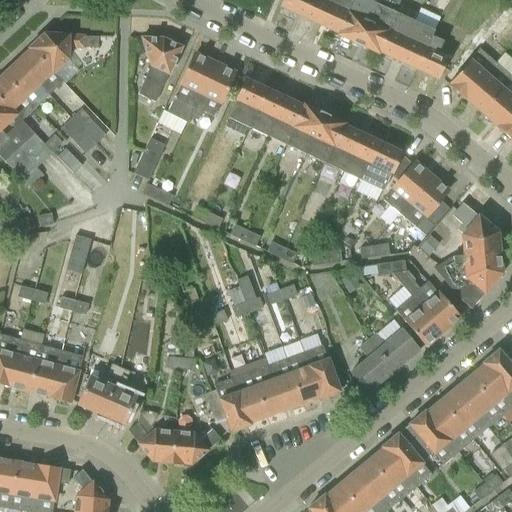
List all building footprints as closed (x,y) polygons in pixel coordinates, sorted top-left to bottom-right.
[(302,17),(309,0),(284,0),(282,8),(302,17)] [(320,25),(331,0),(309,0),(302,17),(320,25)] [(339,34),(354,0),(331,0),(320,25),(339,34)] [(357,44),(376,4),(366,0),(354,0),(339,34),(338,36),(357,44)] [(376,53),(377,51),(394,13),(376,4),(357,44),(376,53)] [(398,61),(415,23),(394,13),(377,51),(398,61)] [(416,69),(431,36),(434,31),(415,23),(398,61),(416,69)] [(30,48),(32,50),(53,73),(66,60),(67,48),(97,49),(98,38),(45,34),(30,48)] [(443,42),(431,36),(416,69),(437,79),(447,57),(438,53),(443,42)] [(170,74),(182,48),(164,39),(142,39),(151,66),(139,93),(156,101),(168,73),(170,74)] [(62,82),(53,73),(32,50),(18,63),(48,95),(62,82)] [(448,86),(465,100),(496,64),(479,50),(448,86)] [(190,116),(214,65),(206,61),(207,59),(196,55),(196,57),(194,56),(168,113),(187,123),(190,116)] [(48,95),(18,63),(4,76),(35,108),(48,95)] [(496,64),(465,100),(481,114),(511,78),(496,64)] [(222,69),(214,65),(190,116),(197,120),(202,110),(214,116),(233,74),(232,74),(233,72),(223,67),(222,69)] [(35,108),(4,76),(0,80),(0,98),(21,121),(35,108)] [(511,77),(511,78),(481,114),(496,127),(511,109),(511,77)] [(248,128),(266,90),(246,80),(228,118),(248,128)] [(268,137),(285,99),(266,90),(248,128),(268,137)] [(52,153),(51,152),(44,144),(43,144),(21,121),(0,98),(0,156),(3,160),(21,177),(29,186),(43,175),(35,166),(52,153)] [(287,146),(305,106),(304,106),(304,108),(285,99),(268,137),(287,146)] [(306,155),(324,115),(305,106),(287,146),(306,155)] [(511,109),(496,127),(511,140),(511,109)] [(72,120),(96,146),(105,136),(81,111),(72,120)] [(325,164),(343,126),(343,124),(324,115),(306,155),(325,164)] [(86,155),(96,146),(72,120),(62,129),(86,155)] [(344,173),(362,135),(343,126),(325,164),(344,173)] [(44,144),(51,152),(61,143),(54,135),(44,144)] [(363,182),(381,144),(362,135),(344,173),(363,182)] [(148,141),(144,151),(134,175),(148,182),(160,156),(159,156),(164,146),(150,138),(148,141)] [(401,154),(381,144),(363,182),(383,191),(391,176),(400,156),(401,154)] [(65,149),(56,158),(72,175),(81,166),(65,149)] [(400,156),(391,176),(399,182),(412,166),(400,156)] [(383,201),(400,215),(430,179),(423,173),(425,172),(416,165),(415,166),(413,165),(412,166),(399,182),(383,201)] [(430,179),(400,215),(415,227),(425,236),(449,208),(440,200),(447,193),(445,192),(446,190),(439,184),(437,185),(430,179)] [(142,196),(151,200),(155,190),(147,186),(142,196)] [(155,190),(151,200),(168,207),(172,197),(167,195),(155,190)] [(462,204),(452,216),(462,225),(457,230),(462,234),(461,235),(463,257),(498,254),(496,233),(462,204)] [(192,217),(205,223),(210,213),(197,207),(192,217)] [(39,227),(53,224),(50,213),(36,216),(39,227)] [(210,213),(205,223),(217,229),(222,219),(210,213)] [(13,221),(16,232),(30,229),(27,218),(13,221)] [(16,232),(13,221),(0,223),(0,226),(2,235),(16,232)] [(230,235),(243,241),(247,230),(234,224),(230,235)] [(247,230),(243,241),(256,247),(260,236),(247,230)] [(318,243),(328,247),(332,239),(321,234),(318,243)] [(81,274),(91,239),(75,235),(73,241),(65,270),(69,271),(81,274)] [(438,243),(429,236),(419,249),(427,256),(438,243)] [(267,252),(279,258),(284,248),(271,242),(267,252)] [(388,244),(374,246),(375,257),(389,255),(388,244)] [(375,257),(374,246),(359,248),(361,259),(375,257)] [(284,248),(279,258),(292,264),(297,253),(284,248)] [(340,251),(325,253),(327,264),(341,262),(340,251)] [(327,264),(325,253),(311,255),(313,266),(327,264)] [(500,275),(498,254),(463,257),(450,259),(434,268),(445,281),(461,299),(471,309),(500,275)] [(405,262),(391,264),(392,275),(406,273),(405,262)] [(392,275),(391,264),(377,266),(378,277),(392,275)] [(408,272),(406,273),(392,275),(411,297),(441,332),(448,326),(450,328),(458,321),(456,319),(458,318),(428,283),(419,290),(414,284),(415,280),(408,272)] [(348,293),(359,287),(353,275),(342,280),(348,293)] [(238,287),(245,303),(249,314),(263,308),(259,297),(256,298),(247,277),(236,281),(238,287)] [(293,285),(279,290),(283,301),(297,295),(293,285)] [(17,297),(31,300),(34,289),(20,286),(17,297)] [(196,332),(213,326),(209,315),(203,298),(198,300),(193,287),(182,292),(187,304),(186,304),(196,332)] [(245,303),(238,287),(227,291),(233,307),(245,303)] [(34,289),(31,300),(44,304),(47,293),(34,289)] [(283,301),(279,290),(266,295),(270,306),(283,301)] [(314,304),(310,294),(299,299),(303,309),(314,304)] [(71,311),(74,301),(61,297),(58,308),(71,311)] [(441,332),(411,297),(395,311),(425,346),(426,345),(427,347),(435,340),(433,339),(441,332)] [(88,304),(74,301),(71,311),(85,315),(88,304)] [(249,314),(245,303),(233,307),(232,308),(236,319),(249,314)] [(209,315),(213,326),(227,321),(223,311),(209,315)] [(376,335),(368,342),(393,373),(418,351),(401,331),(384,345),(376,335)] [(0,385),(7,388),(20,341),(0,335),(0,385)] [(213,354),(222,351),(217,338),(209,340),(213,354)] [(28,393),(41,347),(20,341),(7,388),(28,393)] [(393,373),(368,342),(358,350),(366,360),(350,373),(368,394),(393,373)] [(303,353),(320,398),(320,399),(339,392),(323,346),(303,353)] [(49,399),(62,352),(41,347),(28,393),(49,399)] [(483,363),(484,364),(511,398),(511,367),(498,351),(483,363)] [(83,358),(62,352),(49,399),(70,404),(83,358)] [(320,398),(303,353),(286,360),(302,405),(320,398)] [(180,369),(182,358),(179,358),(173,357),(167,356),(166,368),(180,369)] [(182,358),(180,369),(193,370),(194,359),(182,358)] [(302,405),(286,360),(268,366),(284,411),(302,405)] [(511,408),(511,398),(484,364),(469,377),(503,417),(511,408)] [(114,378),(119,368),(112,365),(108,375),(114,378)] [(284,411),(268,366),(250,373),(267,417),(284,411)] [(117,379),(126,383),(130,373),(121,369),(117,379)] [(232,379),(249,424),(267,417),(250,373),(232,379)] [(98,415),(112,385),(90,375),(77,406),(98,415)] [(503,417),(469,377),(454,389),(488,429),(503,417)] [(250,425),(249,424),(232,379),(214,386),(216,390),(227,420),(231,432),(250,425)] [(114,386),(101,416),(124,426),(137,396),(114,386)] [(488,429),(454,389),(440,401),(473,441),(488,429)] [(216,390),(204,395),(215,424),(227,420),(216,390)] [(473,441),(440,401),(425,413),(459,453),(473,441)] [(459,453),(425,413),(424,412),(409,425),(433,453),(444,466),(459,453)] [(171,463),(173,433),(153,431),(146,436),(137,425),(128,432),(152,462),(171,463)] [(433,453),(409,425),(382,448),(383,448),(416,489),(432,476),(421,463),(433,453)] [(194,434),(173,433),(171,463),(190,465),(220,440),(213,430),(199,441),(194,434)] [(511,437),(502,445),(511,459),(511,437)] [(511,476),(511,459),(502,445),(490,454),(501,470),(503,469),(510,478),(511,476)] [(402,501),(416,489),(383,448),(368,461),(402,501)] [(0,508),(9,510),(16,462),(0,459),(0,508)] [(388,511),(402,501),(368,461),(354,472),(387,511),(388,511)] [(20,511),(29,511),(37,466),(16,462),(9,510),(20,511)] [(37,466),(29,511),(52,511),(60,469),(37,466)] [(60,468),(60,469),(58,483),(67,484),(69,469),(60,468)] [(76,496),(75,511),(106,511),(107,502),(82,471),(73,478),(83,490),(76,496)] [(387,511),(354,472),(339,485),(362,511),(387,511)] [(483,484),(489,493),(493,490),(502,483),(496,475),(494,476),(492,474),(483,480),(485,482),(483,484)] [(489,493),(483,484),(472,492),(479,501),(489,493)] [(362,511),(339,485),(325,497),(337,511),(362,511)] [(204,511),(245,511),(252,507),(235,486),(205,511),(204,511)] [(498,496),(496,498),(503,507),(511,499),(511,496),(507,490),(498,496)] [(455,501),(462,511),(473,505),(465,494),(455,501)] [(337,511),(325,497),(323,496),(309,508),(312,511),(337,511)] [(495,511),(503,507),(496,498),(485,507),(489,511),(495,511)]
